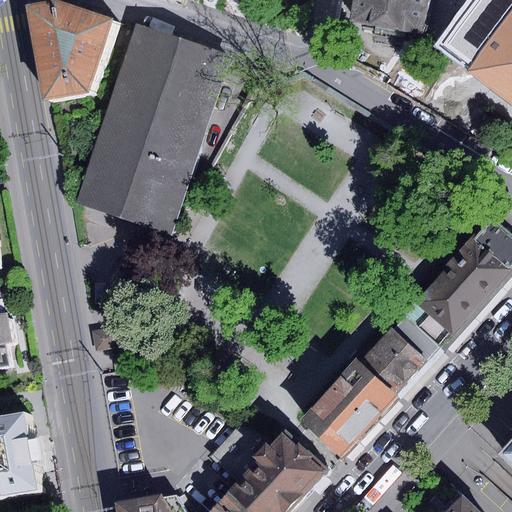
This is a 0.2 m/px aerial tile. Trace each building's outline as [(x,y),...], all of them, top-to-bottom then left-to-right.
[(422,35),(428,0),(354,0),(351,22),(375,27),(375,35),(401,40),(403,32),(422,35)] [(36,14),(53,103),(96,96),(120,25),(65,8),(36,14)] [(469,68),(511,101),(511,10),(484,48),(471,65),(469,68)] [(484,48),(450,23),(445,47),(471,65),(484,48)] [(171,235),(231,57),(139,26),(79,204),(171,235)] [(444,350),(511,274),(511,236),(491,217),(404,314),(407,315),(444,350)] [(131,243),(112,283),(147,299),(165,258),(131,243)] [(444,350),(407,315),(361,364),(399,399),(444,350)] [(0,369),(8,368),(5,350),(18,348),(13,318),(0,320),(0,369)] [(116,327),(93,332),(97,352),(120,347),(116,327)] [(158,357),(149,373),(180,391),(189,376),(158,357)] [(341,461),(399,399),(361,364),(355,358),(297,419),(341,461)] [(29,416),(0,420),(0,501),(44,494),(36,452),(29,416)] [(238,480),(228,491),(250,511),(288,511),(329,471),(281,433),(269,444),(239,423),(211,457),(238,480)] [(511,442),(500,456),(511,466),(511,442)] [(191,511),(250,511),(228,491),(208,511),(201,503),(191,511)] [(183,511),(175,496),(117,502),(118,511),(183,511)] [(479,511),(460,496),(445,511),(479,511)]
